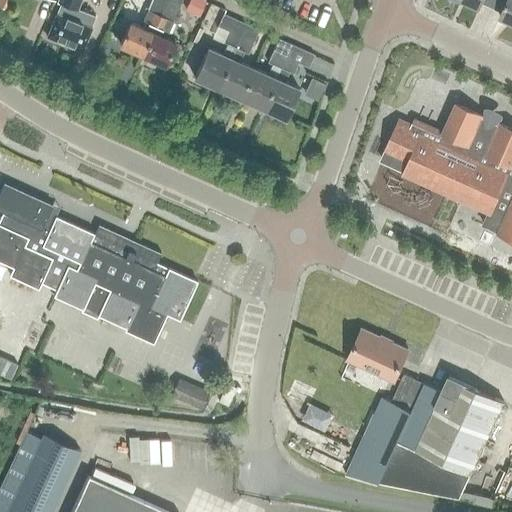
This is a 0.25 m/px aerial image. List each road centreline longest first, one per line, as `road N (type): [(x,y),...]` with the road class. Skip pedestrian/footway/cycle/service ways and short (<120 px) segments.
road 1 (residential): [(430,511),(259,480),(262,381),(299,240)]
road 2 (residential): [(299,240),(68,133),(0,91)]
road 3 (residential): [(299,240),(384,11)]
road 4 (unclassified): [(511,337),(299,240)]
road 5 (residential): [(384,11),(511,68)]
